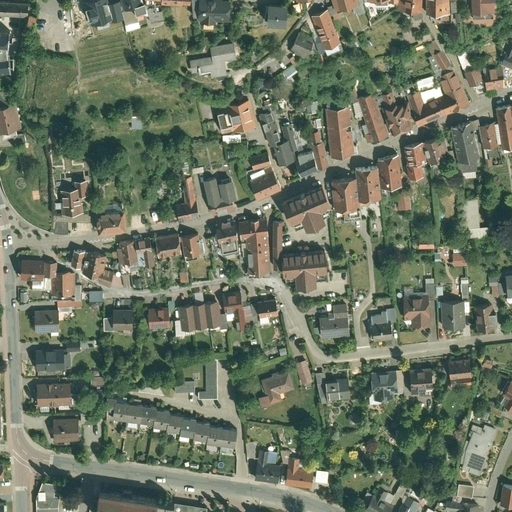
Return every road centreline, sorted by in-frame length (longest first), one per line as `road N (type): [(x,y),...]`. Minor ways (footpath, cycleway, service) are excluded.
road 1 (residential): [(44,239),(71,267),(121,292),(267,280),(294,307),(315,355),(511,338)]
road 2 (tertiary): [(327,511),(297,498),(26,450)]
road 3 (residential): [(44,239),(212,217),(285,190)]
road 4 (unclassified): [(315,0),(251,73),(253,110),(285,190)]
road 5 (tertiary): [(26,450),(16,429),(9,242)]
road 6 (residential): [(285,190),(476,105)]
